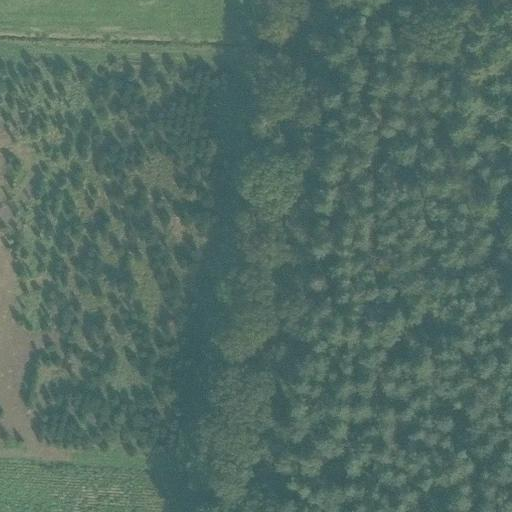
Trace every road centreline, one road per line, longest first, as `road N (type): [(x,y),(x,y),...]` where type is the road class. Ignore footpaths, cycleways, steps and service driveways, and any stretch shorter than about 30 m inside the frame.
road 1 (track): [(252,511),(313,0)]
road 2 (track): [(511,171),(426,0)]
